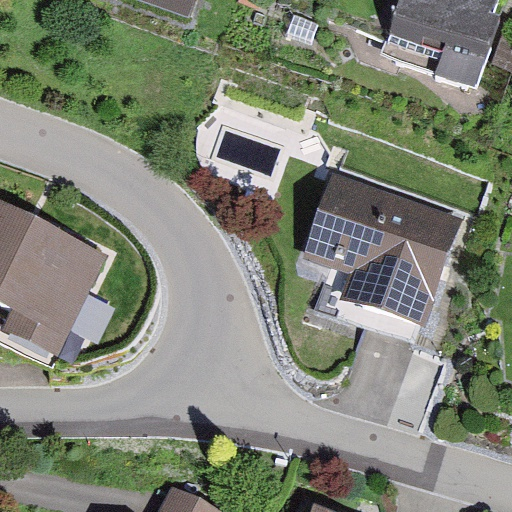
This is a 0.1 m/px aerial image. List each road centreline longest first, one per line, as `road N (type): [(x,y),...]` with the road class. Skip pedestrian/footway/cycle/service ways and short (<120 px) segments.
road 1 (residential): [(233,382),(195,245),(152,200),(0,141)]
road 2 (residential): [(233,382),(511,485)]
road 3 (residential): [(0,402),(195,395),(233,382)]
